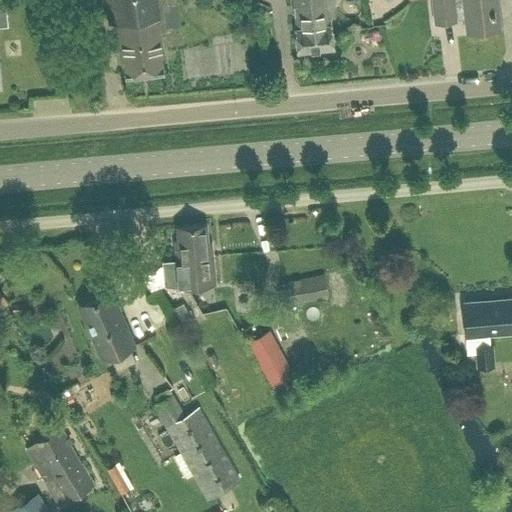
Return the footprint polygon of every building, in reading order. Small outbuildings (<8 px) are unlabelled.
[(161,30),(179,28),(174,0),(105,0),(108,21),(114,20),(119,57),(122,57),(125,73),(162,69),(160,52),(163,52),(161,30)] [(325,0),(290,0),(296,50),(332,46),(330,23),(328,23),(325,0)] [(466,31),(499,27),(495,0),(432,0),(434,21),(454,19),(454,15),(464,14),(466,31)] [(175,225),(176,239),(192,238),(194,268),(185,268),(185,276),(184,276),(184,285),(213,283),(209,236),(207,236),(206,222),(175,225)] [(177,286),(184,285),(184,276),(185,276),(185,268),(194,268),(192,238),(176,239),(173,239),(177,286)] [(110,289),(77,303),(101,358),(109,354),(116,370),(135,362),(128,346),(133,344),(110,289)] [(486,332),(511,330),(511,296),(462,301),(465,334),(476,333),(477,344),(474,344),(475,365),(491,364),(490,343),(487,343),(486,332)] [(289,374),(267,329),(245,339),(272,395),(286,388),(281,378),(289,374)] [(205,357),(210,367),(219,363),(214,352),(205,357)] [(157,400),(152,403),(161,419),(168,432),(179,451),(192,473),(205,497),(240,478),(198,404),(184,414),(172,391),(170,392),(167,387),(153,395),(157,400)] [(31,442),(24,446),(57,502),(63,498),(93,481),(81,460),(80,461),(75,453),(69,442),(70,442),(60,425),(31,442)] [(48,511),(36,492),(22,501),(28,511),(48,511)] [(153,511),(163,508),(158,493),(130,502),(133,511),(153,511)]
